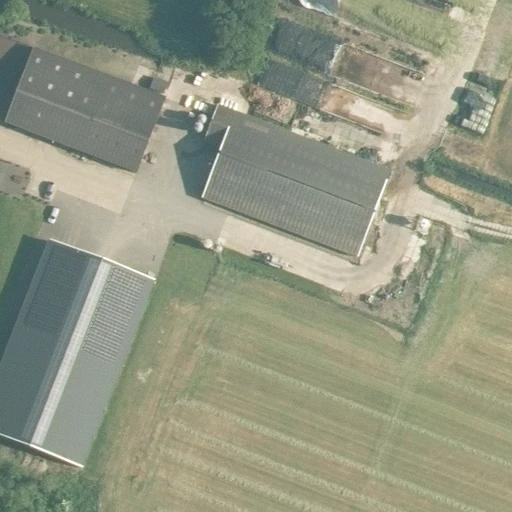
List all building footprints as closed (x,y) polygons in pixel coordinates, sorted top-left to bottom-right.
[(276,22),(268,43),(329,66),(337,45),(276,22)] [(81,62),(80,63),(33,44),(3,119),(51,138),(135,171),(164,94),(81,62)] [(166,79),(153,74),(148,85),(161,91),(166,79)] [(329,102),(364,115),(371,96),(336,83),(329,102)] [(216,101),(202,138),(220,144),(200,195),(356,254),(389,167),(216,101)] [(48,238),(0,361),(0,434),(80,465),(152,279),(48,238)]
